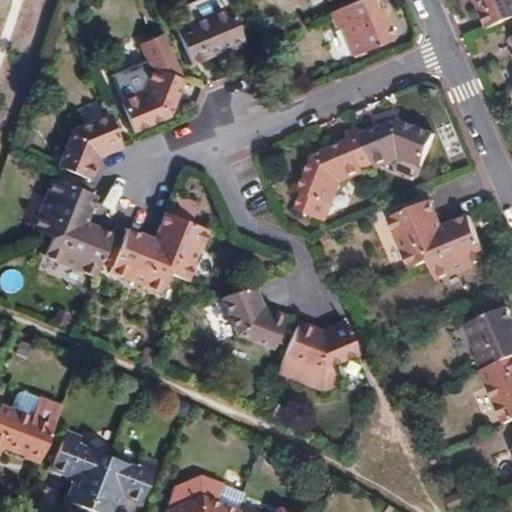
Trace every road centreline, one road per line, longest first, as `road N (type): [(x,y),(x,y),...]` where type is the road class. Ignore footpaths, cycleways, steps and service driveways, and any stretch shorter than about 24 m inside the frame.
road 1 (residential): [(453,52),(228,142)]
road 2 (residential): [(228,142),(265,239),(304,254),(325,308),(348,315)]
road 3 (residential): [(453,52),(511,196)]
road 4 (residential): [(228,142),(142,177),(116,214)]
